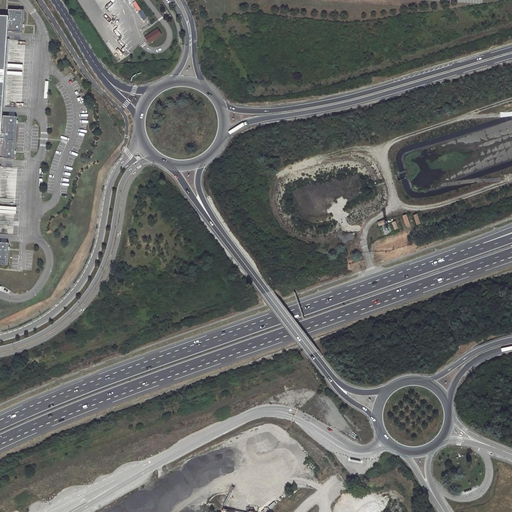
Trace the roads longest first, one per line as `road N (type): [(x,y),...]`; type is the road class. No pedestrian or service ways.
road 1 (motorway): [(485,247),(0,425)]
road 2 (motorway): [(202,359),(511,252)]
road 3 (motorway): [(202,359),(511,259)]
road 4 (motorway): [(511,49),(296,108),(240,110),(213,95)]
road 5 (motorway): [(219,140),(247,122),(346,104),(511,56)]
road 6 (unknown): [(388,441),(357,454),(306,421),(264,417),(115,483)]
road 7 (unclassified): [(0,348),(43,332),(84,297),(109,250),(125,176),(157,157)]
road 8 (unclassified): [(140,134),(110,180),(97,245),(76,288),(38,323),(0,337)]
road 9 (motorway): [(0,439),(202,359)]
road 10 (tertiary): [(333,380),(210,218)]
